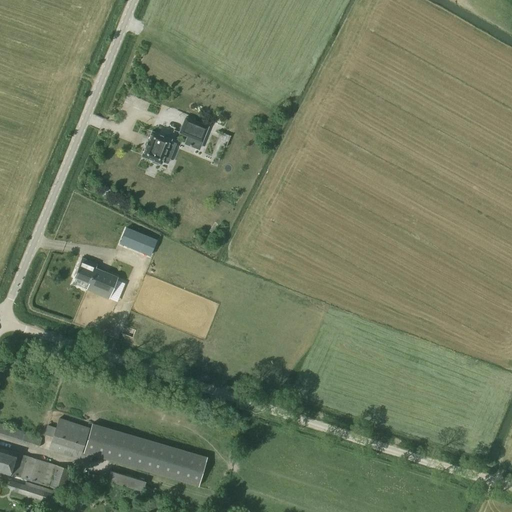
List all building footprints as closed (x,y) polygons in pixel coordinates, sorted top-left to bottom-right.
[(202,141),(208,128),(208,127),(207,127),(186,118),(185,119),(180,132),(179,133),(180,133),(201,142),(202,142),(202,141)] [(174,150),(168,147),(171,140),(171,139),(170,139),(153,132),(152,131),(151,132),(148,141),(145,147),(146,147),(142,155),(142,156),(143,156),(153,160),(152,162),(158,165),(159,163),(160,163),(161,164),(162,163),(161,163),(164,155),(171,158),(174,150)] [(130,247),(137,231),(126,227),(120,243),(130,247)] [(97,265),(82,258),(74,277),(89,283),(87,289),(109,298),(118,278),(96,268),(97,265)] [(94,455),(199,486),(207,457),(150,440),(92,423),(90,428),(59,418),(49,449),(91,462),(94,455)] [(0,435),(38,448),(42,438),(0,423),(0,435)] [(0,471),(64,492),(71,470),(0,447),(0,471)] [(107,481),(142,491),(145,481),(110,471),(107,481)] [(41,502),(52,505),(55,494),(54,494),(55,491),(26,482),(25,485),(10,480),(7,490),(41,500),(41,502)]
